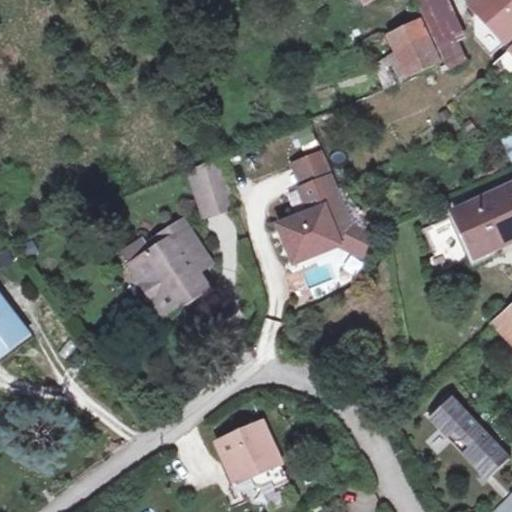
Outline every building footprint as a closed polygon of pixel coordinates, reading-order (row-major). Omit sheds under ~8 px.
[(422,0),(454,58),(467,51),(459,36),(474,26),(456,0),(422,0)] [(511,0),(477,0),(474,3),(505,42),(511,36),(511,0)] [(422,22),(390,37),(411,75),(441,62),(422,22)] [(467,51),(454,58),(459,68),(474,61),(467,51)] [(511,135),(502,138),(508,163),(511,161),(511,135)] [(299,165),(308,189),(341,176),(331,152),(299,165)] [(209,206),(240,193),(227,159),(195,172),(209,206)] [(341,176),(308,189),(317,214),(287,228),(300,264),(347,245),(339,225),(354,219),(358,217),(341,176)] [(261,247),(240,193),(209,206),(230,259),(261,247)] [(511,243),(511,193),(459,218),(477,259),(511,243)] [(132,260),(150,295),(169,285),(177,301),(207,286),(201,274),(195,263),(210,256),(191,219),(154,239),(157,245),(132,260)] [(379,233),(354,219),(339,225),(347,245),(366,255),(379,233)] [(157,245),(154,239),(151,233),(126,247),(132,260),(157,245)] [(215,266),(210,256),(195,263),(201,274),(215,266)] [(169,285),(150,295),(158,311),(177,301),(169,285)] [(0,298),(0,361),(29,342),(0,298)] [(511,313),(511,314),(499,326),(511,339),(511,313)] [(458,400),(456,398),(432,421),(490,482),(511,461),(511,456),(509,453),(492,469),(441,416),(458,400)] [(458,400),(441,416),(492,469),(509,453),(458,400)] [(258,425),(215,442),(235,488),(247,483),(252,494),(265,488),(267,492),(283,486),(258,425)] [(180,477),(156,486),(161,498),(184,489),(180,477)] [(351,511),(346,502),(328,511),(327,511),(351,511)]
